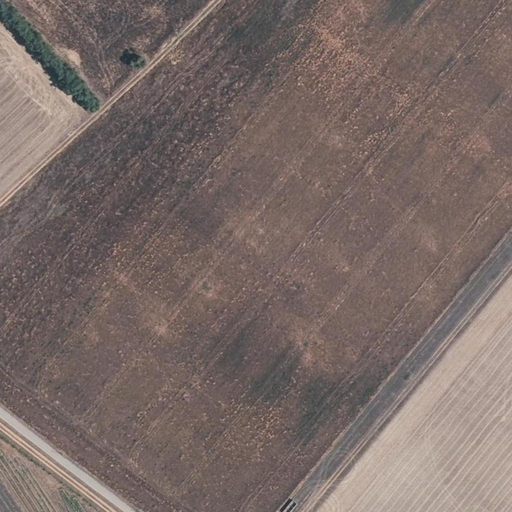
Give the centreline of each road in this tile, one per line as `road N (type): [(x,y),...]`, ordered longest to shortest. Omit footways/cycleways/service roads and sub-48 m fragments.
road 1 (track): [(217,0),(0,203)]
road 2 (unclassified): [(130,511),(0,412)]
